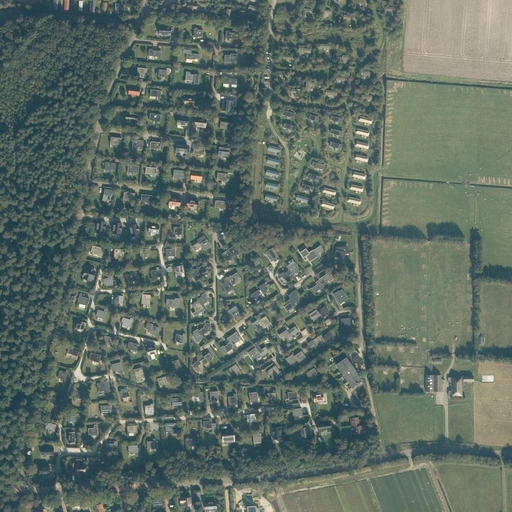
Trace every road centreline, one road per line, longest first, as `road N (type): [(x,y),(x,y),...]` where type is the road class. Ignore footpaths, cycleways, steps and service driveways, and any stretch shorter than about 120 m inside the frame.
road 1 (unclassified): [(22,489),(28,407),(59,309),(100,114),(140,20)]
road 2 (unclassified): [(118,487),(289,475),(436,449),(511,455)]
road 3 (track): [(274,95),(268,121),(287,152),(287,211),(301,220),(340,219),(349,131),(343,104)]
road 4 (track): [(272,15),(279,41),(343,44),(357,61),(340,107),(296,105),(271,90),(272,41)]
road 5 (unknown): [(26,389),(57,254),(44,223),(19,211),(8,183)]
